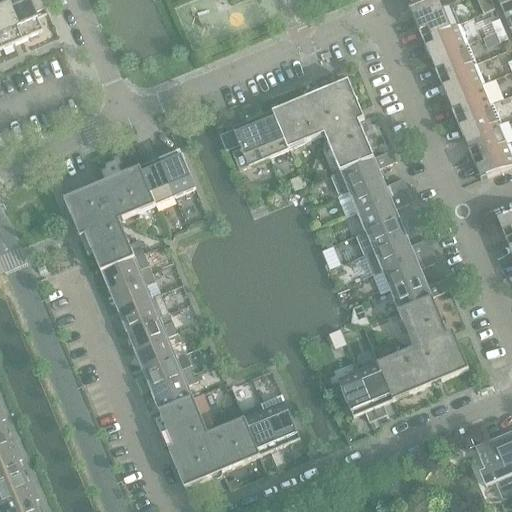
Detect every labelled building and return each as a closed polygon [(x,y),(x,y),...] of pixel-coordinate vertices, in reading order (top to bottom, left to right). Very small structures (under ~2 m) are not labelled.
[(38,0),(15,0),(4,5),(20,43),(41,34),(35,21),(46,16),(38,0)] [(511,0),(497,0),(506,21),(511,18),(511,0)] [(4,5),(0,6),(0,51),(20,43),(4,5)] [(414,21),(423,42),(461,26),(452,5),(414,21)] [(492,25),(496,35),(504,31),(500,22),(492,25)] [(469,46),(461,26),(423,42),(431,62),(469,46)] [(508,41),(504,31),(496,35),(500,45),(508,41)] [(431,62),(439,82),(477,66),(469,46),(431,62)] [(439,82),(448,102),(486,86),(477,66),(439,82)] [(325,138),(341,174),(375,160),(360,124),(365,122),(349,84),(274,115),(290,152),(325,138)] [(448,102),(456,122),(494,106),(486,86),(448,102)] [(456,122),(464,141),(502,126),(494,106),(456,122)] [(260,110),(250,114),(270,161),(290,152),(274,115),(264,119),(260,110)] [(241,173),(270,161),(250,114),(241,118),(245,127),(233,132),(234,133),(236,137),(240,148),(241,151),(235,154),(233,154),(241,173)] [(464,141),(473,161),(511,146),(502,126),(464,141)] [(234,133),(221,138),(227,153),(240,148),(236,137),(234,133)] [(511,169),(511,148),(511,146),(473,161),(481,182),(511,169)] [(165,149),(156,153),(175,200),(196,191),(181,154),(169,158),(165,149)] [(150,166),(140,171),(155,208),(175,200),(156,153),(146,157),(150,166)] [(339,199),(349,195),(383,180),(380,172),(397,165),(392,153),(375,161),(375,160),(341,174),(331,178),(339,199)] [(93,255),(101,274),(144,256),(139,243),(130,247),(120,223),(155,208),(140,171),(65,202),(88,257),(93,255)] [(300,178),(290,182),(295,194),(305,190),(300,178)] [(387,189),(383,180),(349,195),(357,215),(409,193),(404,181),(387,189)] [(414,205),(409,193),(357,215),(366,234),(400,220),(396,212),(414,205)] [(511,215),(498,221),(506,242),(511,240),(511,215)] [(418,230),(423,228),(419,218),(413,220),(412,224),(414,229),(418,230)] [(357,238),(365,258),(408,240),(400,220),(366,234),(357,238)] [(374,278),(382,274),(434,253),(429,241),(411,248),(408,240),(365,258),(374,278)] [(439,264),(434,253),(382,274),(391,294),(425,280),(421,272),(439,264)] [(101,274),(110,295),(153,277),(144,256),(101,274)] [(156,284),(153,277),(110,295),(118,314),(152,300),(147,288),(156,284)] [(428,288),(425,280),(391,294),(399,314),(433,300),(450,293),(445,281),(428,288)] [(161,296),(152,300),(118,314),(126,334),(170,316),(161,296)] [(448,336),(433,300),(399,314),(414,351),(379,366),(395,404),(470,372),(453,334),(448,336)] [(354,311),(352,326),(364,329),(370,326),(362,308),(354,311)] [(178,336),(170,316),(126,334),(135,354),(178,336)] [(348,348),(342,334),(334,338),(340,351),(348,348)] [(181,344),(178,336),(135,354),(143,374),(177,360),(172,348),(181,344)] [(143,374),(151,394),(195,376),(186,356),(177,360),(143,374)] [(384,408),(395,404),(379,366),(359,374),(379,421),(388,417),(384,408)] [(369,425),(379,421),(359,374),(338,383),(354,421),(365,416),(369,425)] [(198,384),(195,376),(151,394),(160,414),(194,400),(189,388),(198,384)] [(282,398),(261,407),(280,451),(301,443),(282,398)] [(209,437),(194,400),(160,414),(168,433),(162,436),(185,491),(260,460),(244,422),(209,437)] [(242,415),(244,422),(260,460),(280,451),(261,407),(242,415)] [(511,433),(476,449),(485,472),(480,474),(486,489),(496,485),(504,503),(506,502),(511,497),(511,433)] [(0,460),(17,453),(14,445),(9,447),(4,435),(0,436),(0,460)] [(471,438),(463,441),(467,452),(475,449),(471,438)] [(21,462),(17,453),(0,460),(0,483),(21,475),(16,464),(21,462)] [(25,486),(21,475),(0,483),(0,507),(34,493),(30,484),(25,486)] [(394,483),(386,489),(389,494),(394,495),(399,491),(397,487),(394,483)] [(38,502),(34,493),(0,507),(0,511),(36,511),(33,504),(38,502)]
